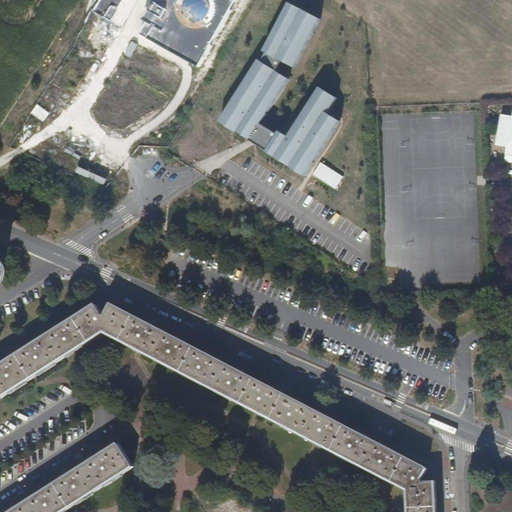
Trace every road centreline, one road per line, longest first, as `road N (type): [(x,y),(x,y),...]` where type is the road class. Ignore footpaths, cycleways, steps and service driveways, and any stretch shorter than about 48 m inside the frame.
road 1 (residential): [(464,424),(101,267),(64,259)]
road 2 (residential): [(64,259),(460,433)]
road 3 (track): [(0,148),(93,0)]
